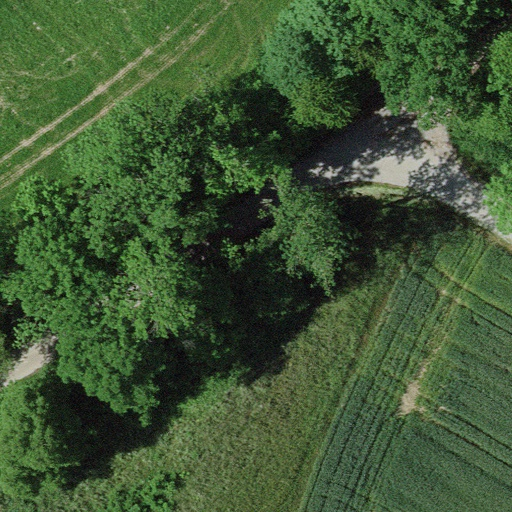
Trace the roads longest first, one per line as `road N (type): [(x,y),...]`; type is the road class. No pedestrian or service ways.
road 1 (track): [(0,378),(379,146)]
road 2 (track): [(379,146),(511,40)]
road 3 (track): [(379,146),(511,226)]
